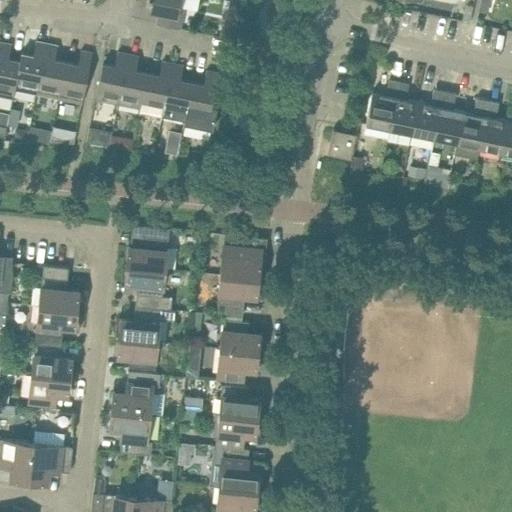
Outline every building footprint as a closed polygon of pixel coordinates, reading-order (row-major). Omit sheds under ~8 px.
[(177,15),(180,0),(147,0),(145,9),(159,12),(156,23),(179,28),(182,16),(177,15)] [(480,0),(479,8),(487,10),(489,0),(480,0)] [(228,16),(239,18),(242,4),(231,2),(228,16)] [(36,93),(47,43),(36,41),(33,55),(24,53),(22,61),(20,60),(14,88),(36,93)] [(14,88),(20,60),(8,58),(11,44),(0,42),(0,43),(0,95),(12,98),(14,88)] [(59,97),(66,61),(54,59),(57,45),(47,43),(36,93),(59,97)] [(82,102),(88,72),(92,52),(81,50),(78,64),(66,61),(59,97),(82,102)] [(118,103),(128,54),(117,52),(114,65),(102,63),(95,98),(118,103)] [(140,107),(147,72),(136,70),(138,56),(128,54),(118,103),(140,107)] [(162,113),(172,63),(162,61),(159,74),(147,72),(140,107),(140,109),(162,113)] [(183,65),(172,63),(162,113),(184,118),(192,81),(180,79),(183,65)] [(192,81),(184,118),(184,122),(212,129),(217,107),(211,105),(218,72),(207,70),(204,83),(192,81)] [(389,127),(398,81),(389,79),(386,94),(372,91),(365,123),(389,127)] [(411,132),(418,101),(405,98),(408,83),(398,81),(389,127),(411,132)] [(441,100),(443,90),(433,88),(431,98),(441,100)] [(456,141),(463,110),(450,107),(453,92),(443,90),(441,100),(440,105),(433,137),(456,141)] [(486,109),(488,99),(478,97),(476,107),(486,109)] [(498,101),(488,99),(486,109),(496,111),(498,101)] [(433,137),(440,105),(418,101),(411,132),(433,137)] [(479,146),(485,115),(463,110),(456,141),(479,146)] [(501,151),(508,119),(485,115),(479,146),(501,151)] [(511,153),(511,120),(508,119),(501,151),(511,153)] [(50,140),(52,131),(29,126),(28,137),(50,141),(50,140)] [(16,128),(14,140),(26,141),(27,130),(16,128)] [(73,143),(75,136),(64,134),(64,131),(53,128),(52,131),(50,140),(73,143)] [(342,148),(345,131),(333,128),(327,154),(351,159),(353,150),(342,148)] [(353,150),(356,133),(345,131),(342,148),(353,150)] [(99,135),(98,145),(109,147),(111,138),(99,135)] [(131,149),(133,138),(122,136),(120,148),(131,150),(131,149)] [(156,140),(154,151),(168,153),(170,143),(156,140)] [(425,178),(424,183),(447,187),(450,168),(428,164),(427,168),(426,178),(425,178)] [(410,165),(408,174),(425,178),(426,178),(427,168),(410,165)] [(165,267),(167,247),(169,227),(143,225),(141,247),(128,246),(127,263),(165,267)] [(247,258),(250,236),(224,233),(222,253),(220,273),(258,277),(260,259),(247,258)] [(0,290),(9,292),(12,256),(0,254),(0,290)] [(162,295),(165,267),(127,263),(125,281),(137,283),(135,305),(171,309),(172,296),(162,295)] [(66,289),(69,267),(43,264),(39,304),(77,308),(79,290),(66,289)] [(256,295),(258,277),(220,273),(216,314),(242,316),(244,294),(256,295)] [(75,326),(77,308),(39,304),(36,332),(42,333),(61,335),(63,325),(75,326)] [(157,340),(161,308),(171,309),(135,305),(133,319),(121,318),(119,336),(157,340)] [(248,321),(229,319),(223,318),(220,346),(258,350),(260,333),(247,331),(248,321)] [(154,368),(157,340),(119,336),(117,354),(129,355),(128,366),(154,368)] [(60,346),(40,343),(34,343),(31,371),(70,375),(71,358),(59,356),(60,346)] [(256,368),(258,350),(220,346),(217,375),(243,378),(243,368),(256,368)] [(3,355),(2,366),(12,367),(13,356),(3,355)] [(186,367),(186,375),(197,376),(198,368),(186,367)] [(159,373),(154,372),(128,370),(125,392),(113,391),(111,408),(150,412),(152,386),(158,387),(159,373)] [(68,393),(70,375),(31,371),(28,400),(54,403),(55,392),(68,393)] [(248,386),(228,384),(222,383),(219,412),(257,416),(259,398),(247,397),(248,386)] [(147,440),(150,412),(111,408),(109,426),(122,428),(119,451),(150,454),(152,441),(147,440)] [(255,434),(257,416),(219,412),(216,440),(222,441),(242,443),(243,433),(255,434)] [(29,480),(33,441),(0,437),(0,464),(12,466),(11,478),(29,480)] [(48,469),(70,472),(72,446),(52,444),(33,441),(29,480),(47,481),(48,469)] [(180,441),(179,450),(191,452),(195,452),(196,442),(180,441)] [(249,448),(229,446),(223,445),(219,485),(257,489),(259,471),(246,470),(249,448)] [(255,507),(257,489),(219,485),(216,506),(215,511),(242,511),(243,506),(255,507)] [(130,511),(133,495),(93,491),(90,511),(130,511)] [(170,511),(172,499),(133,495),(130,511),(170,511)]
